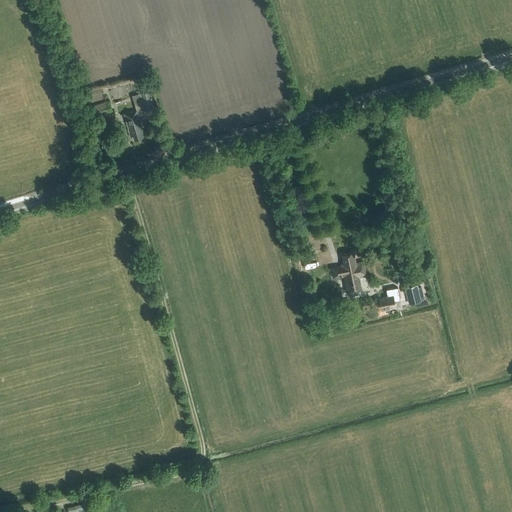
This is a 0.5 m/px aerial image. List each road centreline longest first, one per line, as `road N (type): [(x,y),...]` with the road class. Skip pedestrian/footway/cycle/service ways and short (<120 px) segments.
road 1 (tertiary): [(511,56),(0,210)]
road 2 (track): [(124,172),(203,457),(184,471),(24,509)]
